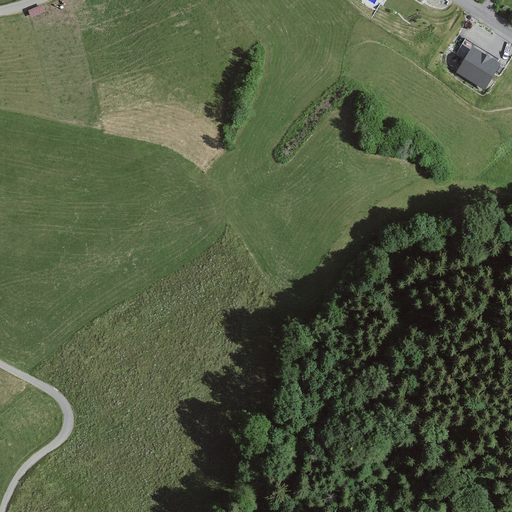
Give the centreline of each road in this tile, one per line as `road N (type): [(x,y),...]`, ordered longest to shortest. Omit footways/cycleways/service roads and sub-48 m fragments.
road 1 (track): [(0,363),(58,396),(69,419),(58,441),(18,475),(2,511)]
road 2 (track): [(293,511),(305,349)]
